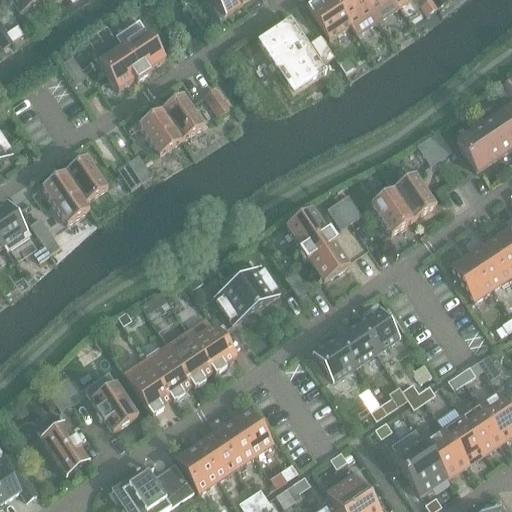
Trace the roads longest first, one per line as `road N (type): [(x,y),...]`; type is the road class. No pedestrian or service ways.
road 1 (residential): [(511,190),(67,497)]
road 2 (residential): [(0,194),(289,0)]
